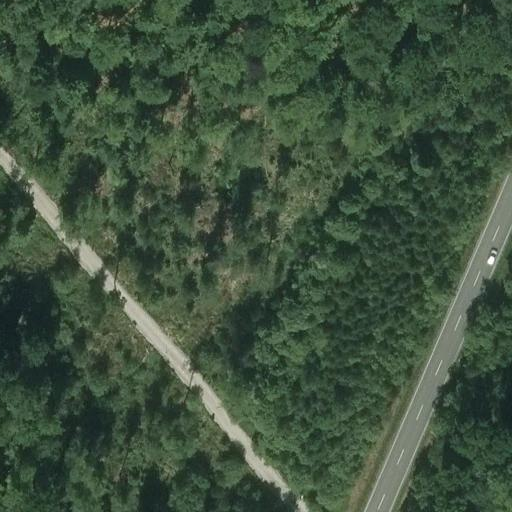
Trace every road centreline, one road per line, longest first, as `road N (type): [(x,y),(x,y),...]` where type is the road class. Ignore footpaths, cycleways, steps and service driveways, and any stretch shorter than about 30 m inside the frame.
road 1 (track): [(302,511),(0,151)]
road 2 (secondary): [(377,511),(511,196)]
